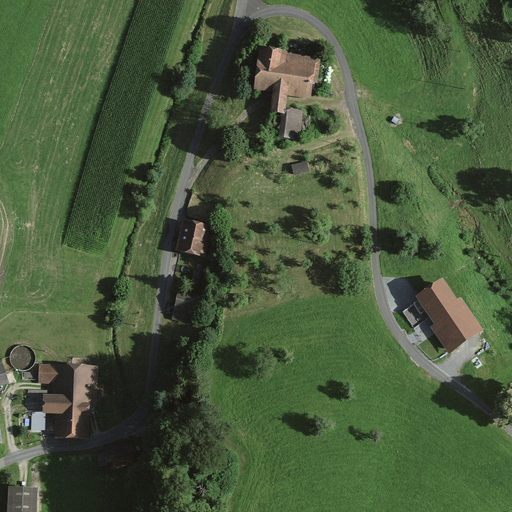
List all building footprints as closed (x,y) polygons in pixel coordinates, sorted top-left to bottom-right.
[(312,62),(258,57),(255,90),(273,92),(272,109),(281,109),(282,94),(309,96),(312,62)] [(301,117),(283,116),(282,138),(300,139),(301,117)] [(310,164),(293,168),(295,177),(312,173),(310,164)] [(209,228),(186,223),(179,254),(202,260),(209,228)] [(440,279),(412,297),(458,365),(463,361),(473,375),(485,366),(477,354),(493,343),(473,313),(466,318),(440,279)] [(202,299),(180,295),(176,319),(198,323),(202,299)] [(1,366),(0,366),(0,387),(8,385),(1,366)] [(97,369),(39,368),(39,386),(52,386),(52,398),(38,398),(38,415),(55,415),(55,437),(86,438),(86,411),(96,411),(97,369)] [(31,511),(33,493),(5,491),(3,511),(31,511)]
